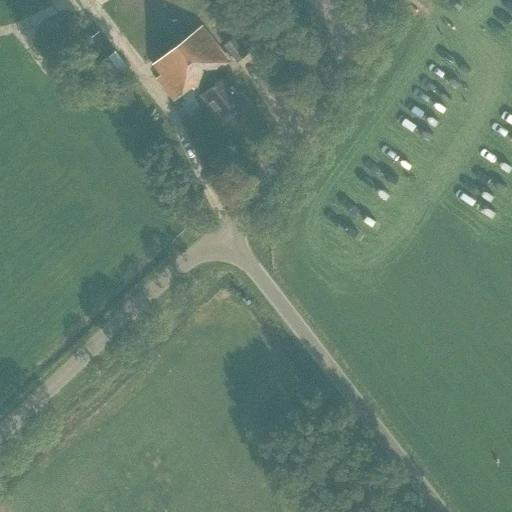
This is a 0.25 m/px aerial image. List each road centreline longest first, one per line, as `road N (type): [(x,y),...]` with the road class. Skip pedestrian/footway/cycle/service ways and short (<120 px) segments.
road 1 (unclassified): [(439,511),(254,270),(219,237)]
road 2 (unclassified): [(0,440),(219,237)]
road 3 (unclassified): [(219,237),(326,103),(385,0)]
